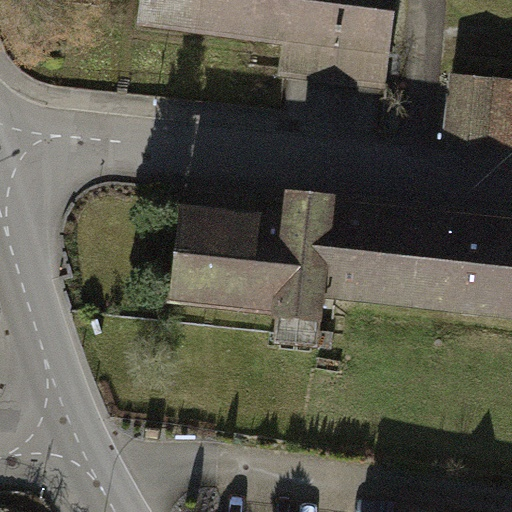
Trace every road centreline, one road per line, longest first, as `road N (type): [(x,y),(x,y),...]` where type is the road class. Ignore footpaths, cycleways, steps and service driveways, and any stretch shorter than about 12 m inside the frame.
road 1 (residential): [(0,149),(73,136),(511,184)]
road 2 (unclassified): [(0,204),(76,437)]
